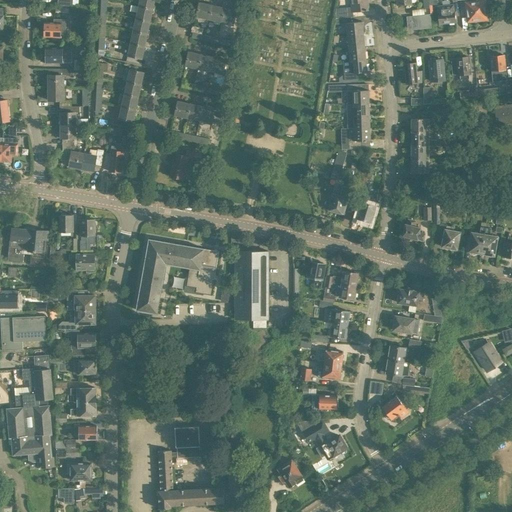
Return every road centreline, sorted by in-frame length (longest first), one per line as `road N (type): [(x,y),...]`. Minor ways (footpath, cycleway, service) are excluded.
road 1 (residential): [(113,511),(113,301),(131,206)]
road 2 (tertiary): [(382,256),(131,206)]
road 3 (residential): [(386,471),(360,414),(382,256)]
road 4 (residential): [(131,206),(176,0)]
road 5 (residential): [(382,256),(392,110),(386,48)]
road 6 (residential): [(37,190),(25,83),(27,0)]
road 7 (tertiary): [(511,392),(386,471)]
road 8 (tertiary): [(511,285),(382,256)]
